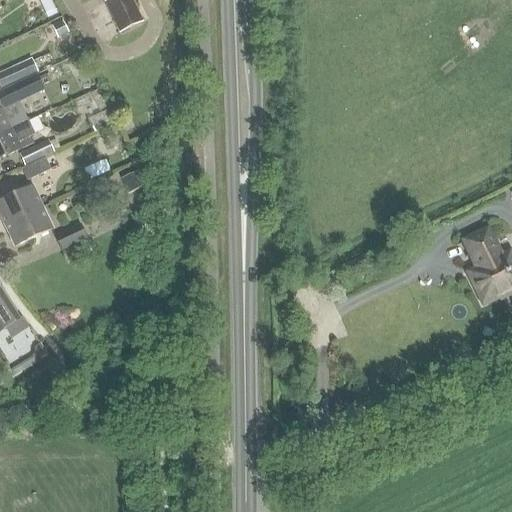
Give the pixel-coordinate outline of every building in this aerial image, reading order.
[(119,34),(142,22),(131,0),(110,0),(104,3),(119,34)] [(61,22),(51,27),(57,39),(67,33),(61,22)] [(0,89),(37,73),(32,61),(0,75),(0,89)] [(0,134),(10,130),(27,122),(21,109),(17,111),(12,100),(42,86),(37,75),(0,91),(0,109),(0,110),(0,134)] [(27,122),(10,130),(0,134),(0,158),(33,144),(29,136),(33,135),(27,122)] [(24,166),(53,152),(48,141),(19,155),(24,166)] [(55,176),(65,171),(56,152),(46,157),(55,176)] [(50,170),(44,158),(21,169),(26,181),(50,170)] [(136,173),(120,181),(127,195),(142,188),(136,173)] [(0,201),(0,215),(5,225),(41,208),(31,187),(0,201)] [(41,208),(5,225),(15,247),(52,230),(41,208)] [(55,237),(61,250),(87,239),(81,225),(55,237)] [(466,273),(482,305),(511,290),(511,257),(509,252),(500,256),(487,229),(462,242),(475,269),(466,273)] [(0,331),(19,319),(0,290),(0,331)] [(43,348),(40,343),(34,346),(32,356),(36,362),(47,354),(43,348)]
